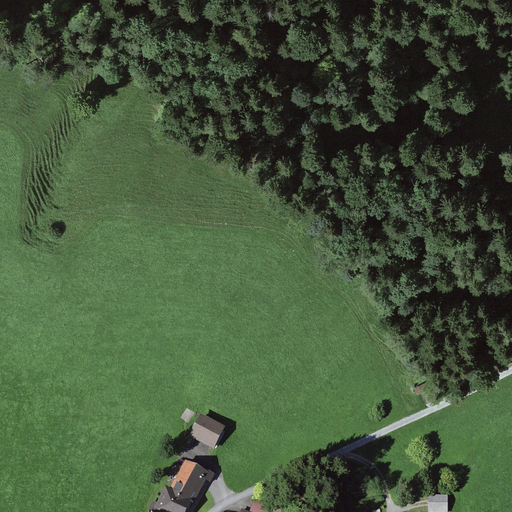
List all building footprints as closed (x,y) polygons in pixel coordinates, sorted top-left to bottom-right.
[(226,430),(201,417),(189,439),(215,452),(226,430)] [(188,511),(207,476),(181,462),(155,511),(188,511)] [(315,489),(288,490),(289,501),(315,500),(315,489)] [(447,511),(448,497),(428,497),(428,511),(447,511)] [(268,511),(269,510),(253,503),(249,511),(268,511)]
